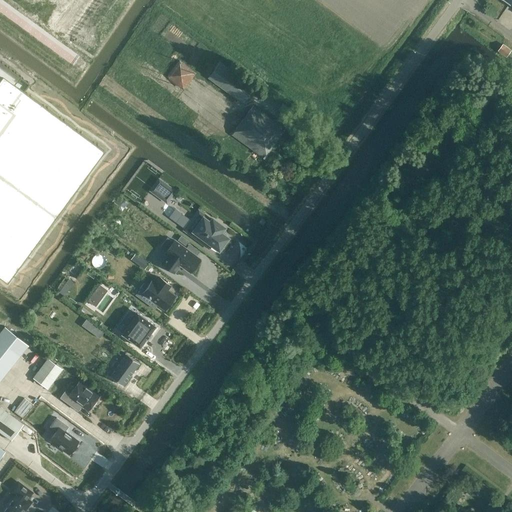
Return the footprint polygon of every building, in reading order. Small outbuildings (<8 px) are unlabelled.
[(164,49),(151,40),(141,54),(153,63),(164,49)] [(507,56),(511,50),(504,44),(499,50),(507,56)] [(194,73),(178,60),(167,75),(184,87),(194,73)] [(0,275),(7,280),(103,149),(23,90),(29,83),(1,62),(0,61),(0,275)] [(254,87),(219,62),(208,77),(242,103),(254,87)] [(197,115),(173,97),(166,107),(189,124),(197,115)] [(286,116),(291,109),(283,103),(278,110),(286,116)] [(264,157),(285,129),(277,123),(278,122),(275,120),(274,121),(253,105),(232,134),(264,157)] [(159,179),(150,190),(166,202),(175,191),(159,179)] [(203,217),(193,231),(203,238),(200,242),(209,248),(212,244),(213,245),(219,250),(228,238),(220,232),(224,227),(212,218),(211,220),(210,222),(203,217)] [(241,239),(248,244),(250,242),(243,236),(241,239)] [(166,258),(161,263),(174,273),(180,265),(190,272),(191,271),(198,261),(199,260),(200,258),(196,255),(186,248),(181,245),(174,240),(164,253),(167,255),(166,258)] [(131,258),(144,268),(149,262),(136,252),(131,258)] [(97,253),(94,263),(105,266),(107,256),(97,253)] [(59,290),(64,294),(74,281),(69,277),(59,290)] [(145,281),(135,295),(145,302),(149,297),(165,309),(166,308),(168,309),(173,302),(171,301),(175,296),(168,291),(167,290),(170,285),(159,277),(156,282),(152,279),(149,284),(145,281)] [(88,300),(96,306),(108,289),(99,284),(88,300)] [(122,333),(122,334),(140,347),(140,346),(146,339),(149,334),(155,326),(137,312),(122,333)] [(82,324),(99,337),(104,330),(87,317),(82,324)] [(0,380),(28,345),(5,326),(0,331),(0,380)] [(109,375),(108,375),(109,375),(123,385),(124,385),(123,385),(123,384),(130,376),(135,369),(139,364),(139,363),(139,364),(140,363),(125,352),(125,353),(109,375)] [(47,389),(62,369),(48,358),(33,378),(47,389)] [(98,395),(80,382),(80,381),(70,394),(66,391),(61,397),(72,406),(77,400),(88,409),(91,405),(93,405),(96,402),(96,399),(99,395),(98,395)] [(23,419),(34,405),(24,398),(14,411),(23,419)] [(0,406),(0,431),(11,440),(23,424),(0,406)] [(57,430),(50,440),(69,454),(79,441),(65,431),(68,426),(56,417),(50,425),(57,430)] [(17,493),(2,511),(22,511),(31,502),(27,499),(31,492),(18,482),(13,490),(17,493)]
